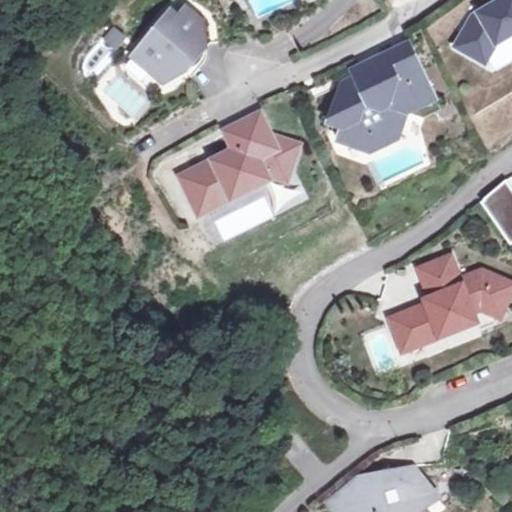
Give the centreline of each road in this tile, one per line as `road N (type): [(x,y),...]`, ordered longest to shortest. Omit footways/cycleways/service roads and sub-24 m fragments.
road 1 (residential): [(385,421),(343,417),(311,389),(296,344),(308,307),(326,285),(427,231),(511,153)]
road 2 (residential): [(429,0),(362,42),(146,146)]
road 3 (residential): [(385,421),(279,511)]
road 4 (residential): [(511,375),(385,421)]
